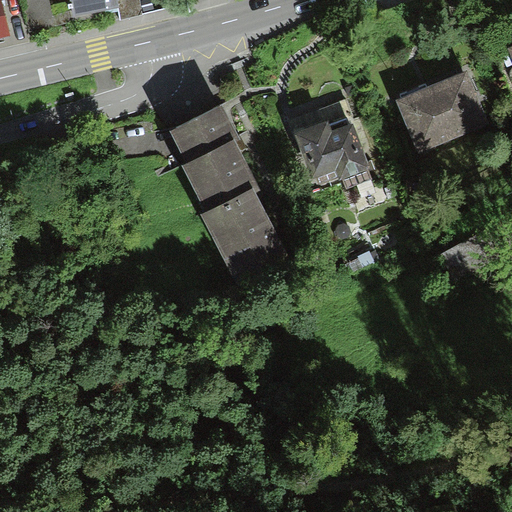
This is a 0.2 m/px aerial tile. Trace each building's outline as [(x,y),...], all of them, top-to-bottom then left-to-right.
[(46,0),(18,0),(25,24),(51,17),(46,0)] [(462,58),(394,90),(423,151),(491,119),(462,58)] [(344,103),(322,111),(319,103),(290,114),(316,183),(339,174),(345,188),(372,178),(344,103)] [(222,107),(172,128),(205,204),(254,183),(222,107)] [(237,281),(288,257),(256,186),(205,210),(237,281)] [(483,228),(440,250),(458,285),(501,263),(483,228)]
